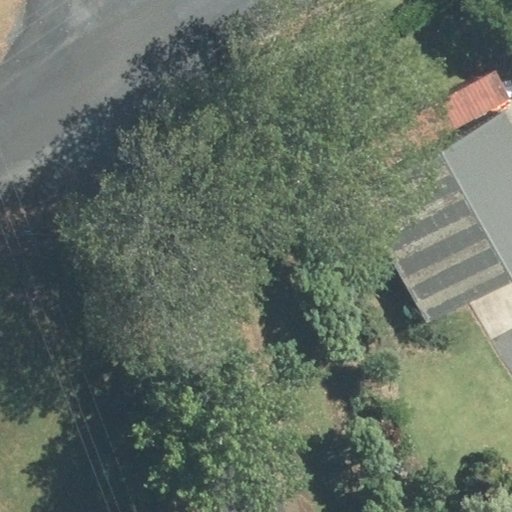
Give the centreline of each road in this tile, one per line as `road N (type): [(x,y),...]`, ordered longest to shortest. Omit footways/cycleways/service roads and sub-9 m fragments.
road 1 (unclassified): [(242,511),(118,59)]
road 2 (unclassified): [(0,135),(118,59)]
